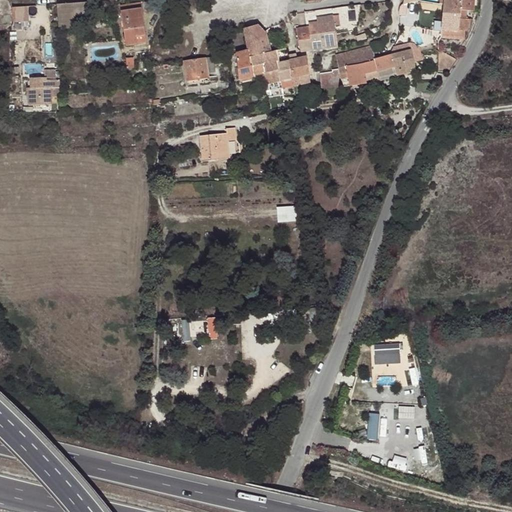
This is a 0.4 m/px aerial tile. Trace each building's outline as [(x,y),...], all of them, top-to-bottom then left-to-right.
[(443,0),(443,4),(443,7),(461,9),(461,8),(465,9),(474,10),(474,0),(443,0)] [(95,12),(94,1),(74,3),(75,7),(85,6),(86,12),(95,12)] [(122,11),(141,9),(141,2),(121,4),(122,11)] [(13,7),(12,22),(29,21),(28,6),(13,7)] [(443,7),(441,28),(465,30),(468,26),(469,23),(468,19),(464,18),(460,17),(461,9),(443,7)] [(142,9),(141,9),(122,11),(124,37),(125,37),(125,44),(137,43),(137,35),(145,35),(142,9)] [(316,25),(334,22),(333,18),(333,17),(315,19),(316,25)] [(472,18),(468,19),(469,23),(468,26),(465,30),(441,28),(440,35),(464,37),(465,36),(468,29),(471,24),(472,18)] [(312,49),(338,47),(335,27),(335,22),(334,22),(316,25),(308,26),(309,29),(299,31),(300,39),(298,40),(299,47),(307,46),(305,39),(311,39),(312,46),(312,49)] [(264,31),(258,24),(244,28),(248,50),(250,56),(251,57),(262,54),(262,53),(263,53),(261,45),(264,45),(261,36),(264,32),(264,31)] [(263,53),(270,51),(265,32),(264,32),(261,36),(264,45),(261,45),(263,53)] [(146,42),(145,35),(137,35),(137,43),(146,42)] [(392,46),(394,53),(407,50),(406,45),(406,43),(392,46)] [(412,43),(406,45),(407,50),(410,49),(414,63),(422,61),(420,54),(412,43)] [(375,58),(371,45),(337,55),(340,68),(343,87),(343,88),(365,83),(365,81),(363,74),(377,70),(374,58),(375,58)] [(410,49),(407,50),(411,63),(401,65),(402,69),(394,71),(395,75),(395,77),(407,74),(406,70),(415,68),(414,63),(410,49)] [(237,59),(239,79),(253,76),(251,57),(250,56),(248,50),(236,53),(237,59)] [(270,51),(263,53),(262,53),(262,54),(263,54),(265,72),(279,69),(279,63),(280,63),(278,51),(278,50),(270,51)] [(374,58),(377,70),(377,71),(393,67),(394,71),(402,69),(401,65),(411,63),(407,50),(394,53),(375,58),(374,58)] [(297,59),(295,51),(287,53),(289,60),(292,78),(300,76),(309,74),(306,57),(297,59)] [(263,73),(265,72),(263,54),(262,54),(251,57),(253,76),(263,73)] [(214,57),(205,58),(208,73),(217,72),(214,57)] [(440,57),(438,70),(449,72),(457,59),(440,57)] [(205,58),(185,61),(189,85),(209,81),(208,73),(205,58)] [(289,60),(283,62),(280,63),(279,63),(279,69),(281,80),(292,78),(289,60)] [(394,71),(393,67),(377,71),(377,70),(363,74),(365,81),(378,78),(395,75),(394,71)] [(316,74),(318,91),(322,90),(325,90),(324,87),(343,87),(340,68),(333,69),(333,70),(320,73),(316,74)] [(281,80),(279,69),(265,72),(263,73),(265,84),(268,83),(281,80)] [(48,71),(48,77),(50,77),(50,80),(59,79),(59,70),(48,71)] [(310,86),(309,74),(300,76),(302,88),(310,86)] [(50,77),(48,77),(34,78),(35,87),(31,88),(33,106),(52,104),(52,102),(51,96),(62,95),(62,79),(59,79),(50,80),(50,77)] [(283,92),(294,89),(292,78),(281,80),(283,92)] [(270,97),(283,96),(283,92),(281,80),(268,83),(270,97)] [(201,135),(204,161),(231,158),(229,141),(237,140),(236,128),(227,128),(227,133),(201,135)] [(194,141),(189,142),(189,145),(184,145),(184,149),(195,148),(194,141)] [(193,159),(181,161),(182,167),(194,166),(193,159)] [(280,206),(281,222),(299,221),(298,205),(280,206)] [(376,344),(377,363),(403,362),(402,342),(376,344)]
